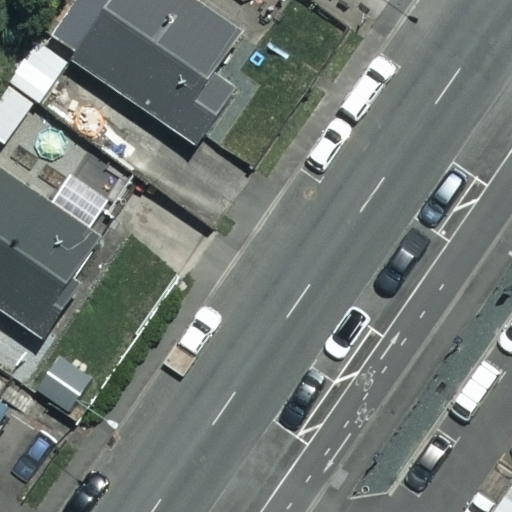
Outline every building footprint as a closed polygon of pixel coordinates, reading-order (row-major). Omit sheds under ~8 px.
[(247,30),(206,0),(83,0),(55,39),(194,141),(230,92),(211,78),(247,30)] [(12,81),(72,126),(94,96),(64,74),(72,64),(41,41),(12,81)] [(167,149),(149,173),(220,227),(254,182),(205,145),(189,166),(167,149)] [(101,239),(0,172),(0,305),(40,332),(101,239)] [(0,419),(12,403),(0,394),(0,419)] [(511,511),(511,499),(503,511),(511,511)]
